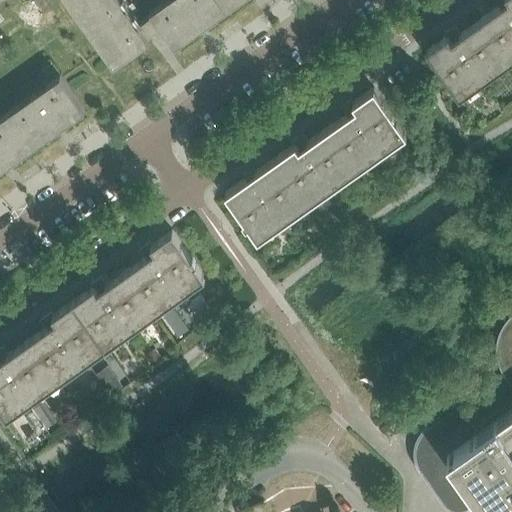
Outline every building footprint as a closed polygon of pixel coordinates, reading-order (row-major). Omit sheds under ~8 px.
[(139,22),(133,13),(123,0),(87,0),(77,8),(114,60),(148,36),(148,35),(139,22)] [(215,18),(227,9),(220,0),(164,0),(149,11),(151,13),(160,26),(174,47),(188,37),(187,35),(197,28),(195,26),(199,23),(202,21),(204,23),(213,17),(215,18)] [(220,0),(227,9),(240,0),(220,0)] [(511,54),(511,0),(494,0),(499,5),(479,19),(507,59),(511,54)] [(160,26),(151,13),(139,22),(148,35),(160,26)] [(507,59),(479,19),(461,32),(457,27),(452,30),(450,28),(444,32),(446,36),(426,49),(458,93),(507,59)] [(85,110),(60,74),(7,112),(32,147),(45,138),(44,136),(54,130),(52,127),(59,122),(61,125),(70,118),(71,119),(85,110)] [(494,82),(489,74),(482,79),(487,86),(494,82)] [(405,130),(387,105),(373,86),(354,100),(352,97),(346,101),(348,104),(342,108),(346,113),(327,127),(355,166),(405,130)] [(452,97),(446,89),(440,93),(446,101),(452,97)] [(32,147),(7,112),(0,116),(0,167),(2,166),(0,163),(7,159),(9,162),(18,155),(19,156),(32,147)] [(355,166),(327,127),(309,140),(305,134),(299,138),(297,136),(292,140),(294,143),(276,156),(306,200),(355,166)] [(306,200),(276,156),(256,170),(256,169),(250,173),(248,170),(243,175),(245,178),(225,192),(256,236),(295,208),(298,212),(309,204),(306,200)] [(295,228),(291,221),(290,220),(283,224),(288,232),(295,228)] [(204,273),(172,229),(153,243),(150,240),(145,244),(146,247),(141,250),(145,256),(126,269),(154,309),(204,273)] [(154,309),(126,269),(107,283),(103,277),(98,281),(96,278),(90,282),(92,286),(73,299),(104,344),(154,309)] [(104,344),(73,299),(54,313),(52,310),(46,314),(48,316),(42,320),(46,326),(27,339),(55,379),(104,344)] [(174,307),(162,316),(176,336),(188,328),(174,307)] [(511,511),(511,309),(507,314),(502,322),(499,330),(497,338),(496,347),(497,355),(500,364),(505,371),(428,426),(423,430),(419,436),(416,443),(415,450),(415,457),(417,464),(421,470),(444,503),(446,505),(449,508),(452,509),(455,510),(459,510),(462,510),(465,509),(468,507),(480,499),(489,511),(511,511)] [(55,379),(27,339),(9,352),(5,347),(0,350),(0,406),(5,414),(55,379)] [(117,378),(104,387),(109,394),(122,385),(117,378)] [(50,410),(39,418),(46,428),(57,420),(50,410)]
